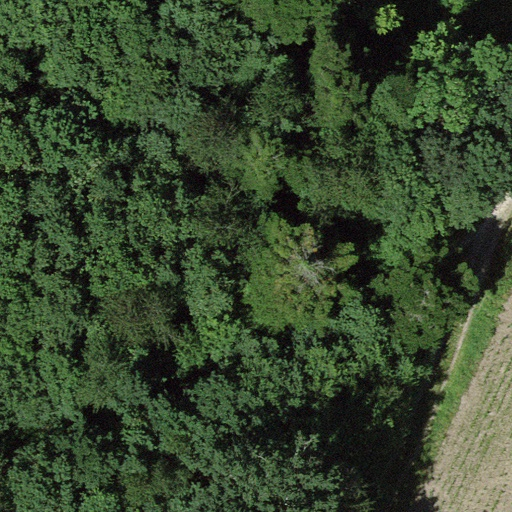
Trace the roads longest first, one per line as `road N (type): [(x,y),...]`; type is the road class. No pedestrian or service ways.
road 1 (track): [(511,174),(499,197),(396,300),(23,470),(0,473)]
road 2 (track): [(499,197),(397,453),(365,511)]
